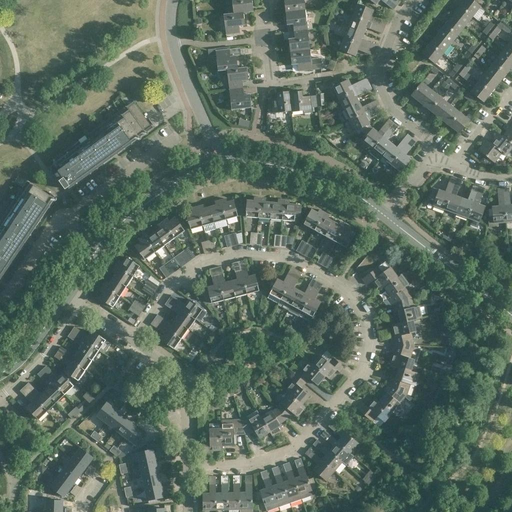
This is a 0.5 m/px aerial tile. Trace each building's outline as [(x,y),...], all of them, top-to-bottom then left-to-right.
[(231,0),(233,13),(243,12),(243,13),(253,12),(251,0),(231,0)] [(284,0),(286,12),(305,10),(304,1),(309,0),(284,0)] [(397,5),(390,0),(370,0),(376,5),(379,0),(380,0),(394,10),(397,5)] [(474,1),(472,0),(464,0),(460,6),(473,16),(481,7),(474,1)] [(358,4),(353,16),(385,28),(387,23),(385,22),(371,17),(373,10),(358,4)] [(465,26),(473,16),(460,6),(452,15),(465,26)] [(305,10),(286,12),(288,32),(294,31),(307,30),(312,29),(312,24),(308,21),(307,22),(305,10)] [(243,12),(233,13),(223,15),(225,36),(240,34),(239,26),(245,26),(243,13),(243,12)] [(353,16),(348,14),(344,25),(349,27),(364,33),(367,27),(382,34),(385,28),(353,16)] [(452,15),(445,25),(458,35),(465,26),(452,15)] [(486,27),(490,30),(494,25),(490,22),(486,27)] [(445,25),(437,34),(451,45),(458,35),(445,25)] [(349,27),(344,38),(376,51),(378,45),(362,39),(364,33),(349,27)] [(490,30),(486,27),(482,32),(486,35),(490,30)] [(496,35),(500,30),(496,27),(492,32),(496,35)] [(307,30),(294,31),(295,39),(289,39),(290,52),(310,50),(307,30)] [(496,35),(492,32),(488,37),(492,40),(496,35)] [(451,45),(437,34),(430,44),(443,54),(451,45)] [(376,51),(344,38),(340,50),(355,56),(358,50),(373,56),(376,51)] [(471,46),(475,49),(479,44),(475,41),(471,46)] [(435,64),(443,54),(430,44),(422,54),(435,64)] [(511,62),(511,47),(508,44),(501,54),(511,62)] [(475,49),(471,46),(467,51),(471,54),(475,49)] [(477,51),(481,54),(485,49),(481,46),(477,51)] [(218,71),(227,70),(238,69),(238,68),(236,57),(230,57),(229,50),(216,51),(218,71)] [(321,59),(311,60),(310,50),(290,52),(292,65),(298,64),(298,72),(322,69),(321,59)] [(481,54),(477,51),(473,56),(477,59),(481,54)] [(511,66),(511,62),(501,54),(493,63),(507,73),(511,66)] [(460,68),(464,63),(460,59),(456,64),(460,68)] [(335,62),(330,60),(327,69),(333,71),(335,62)] [(493,63),(486,72),(499,83),(507,73),(493,63)] [(460,68),(456,64),(452,69),(456,73),(460,68)] [(466,65),(462,70),(467,73),(470,68),(466,65)] [(248,81),(246,67),(238,68),(238,69),(227,70),(229,90),(243,89),(242,82),(248,81)] [(439,71),(434,67),(430,71),(435,75),(439,71)] [(146,73),(142,68),(136,72),(140,77),(146,73)] [(467,73),(462,70),(458,75),(463,78),(467,73)] [(499,83),(486,72),(478,82),(492,92),(499,83)] [(339,98),(369,84),(366,78),(351,85),(349,79),(340,83),(339,80),(330,83),(332,89),(334,88),(339,98)] [(450,86),(453,82),(448,78),(445,82),(447,84),(450,86)] [(446,90),(450,86),(447,84),(445,82),(444,82),(441,86),(446,90)] [(453,82),(450,86),(455,90),(458,86),(453,82)] [(484,102),(492,92),(478,82),(471,92),(484,102)] [(422,83),(411,95),(421,103),(431,90),(422,83)] [(371,89),(369,84),(339,98),(344,109),(359,102),(356,96),(371,89)] [(435,86),(431,90),(421,103),(431,111),(441,98),(444,93),(435,86)] [(243,96),(243,89),(229,90),(231,110),(251,108),(250,95),(243,96)] [(291,111),(289,92),(289,91),(276,92),(277,98),(269,99),(271,113),(291,111)] [(303,97),(302,91),(289,92),(291,111),(292,112),(303,111),(303,112),(304,114),(305,114),(312,114),(310,96),(303,97)] [(472,97),(467,93),(464,98),(469,101),(472,97)] [(472,97),(469,101),(473,105),(477,101),(472,97)] [(441,98),(431,111),(440,118),(450,105),(441,98)] [(344,109),(349,120),(379,105),(377,100),(361,107),(359,102),(344,109)] [(52,171),(65,189),(65,190),(70,186),(69,186),(111,155),(151,127),(133,102),(112,118),(51,161),(56,168),(52,171)] [(367,118),(382,110),(379,105),(349,120),(355,131),(370,124),(367,118)] [(450,126),(460,113),(450,105),(440,118),(450,126)] [(326,116),(324,110),(318,113),(321,118),(326,116)] [(470,120),(460,113),(450,126),(459,133),(470,120)] [(378,133),(373,128),(362,141),(372,149),(393,123),(389,119),(387,121),(378,133)] [(372,149),(381,157),(392,144),(387,140),(398,127),(393,123),(372,149)] [(511,128),(506,123),(502,128),(506,131),(502,137),(511,144),(511,128)] [(506,156),(511,148),(511,144),(502,137),(494,130),(491,135),(495,138),(491,143),(502,152),(506,156)] [(407,134),(397,148),(392,144),(381,157),(391,164),(412,138),(407,134)] [(480,141),(484,144),(479,150),(495,162),(502,152),(491,143),(483,137),(480,141)] [(417,142),(412,138),(391,164),(400,172),(411,159),(406,155),(417,142)] [(480,161),(484,165),(488,160),(483,156),(480,161)] [(433,205),(445,210),(457,178),(451,176),(450,178),(445,192),(439,190),(433,188),(428,203),(434,205),(433,205)] [(456,196),(462,180),(457,178),(445,210),(456,214),(462,198),(456,196)] [(0,275),(53,197),(27,180),(0,221),(0,275)] [(456,214),(467,218),(479,186),(473,184),(473,186),(468,200),(462,198),(456,214)] [(479,204),(485,188),(479,186),(467,218),(473,220),(471,225),(477,228),(485,206),(479,204)] [(492,207),(493,217),(488,217),(489,227),(495,226),(494,224),(506,222),(503,189),(497,189),(499,206),(492,207)] [(254,201),(247,201),(245,217),(258,218),(260,199),(254,198),(254,201)] [(226,199),(220,201),(225,220),(237,216),(233,201),(227,202),(226,199)] [(258,218),(270,219),(271,203),(265,202),(265,199),(260,199),(258,218)] [(278,200),(277,203),(271,203),(270,219),(282,220),(284,201),(278,200)] [(214,202),(215,205),(209,207),(214,223),(225,220),(220,201),(214,202)] [(290,201),(284,201),(282,220),(294,222),(294,216),(300,217),(301,206),(289,205),(290,201)] [(202,226),(214,223),(209,207),(203,209),(202,205),(197,207),(202,226)] [(191,209),(192,212),(186,213),(190,229),(202,226),(197,207),(191,209)] [(317,213),(312,210),(304,225),(314,230),(324,214),(319,211),(317,213)] [(329,216),(324,214),(314,230),(325,236),(333,222),(328,219),(329,216)] [(174,238),(184,231),(175,218),(169,222),(167,219),(163,222),(174,238)] [(165,246),(174,238),(163,222),(158,226),(160,229),(155,232),(165,246)] [(339,225),(333,222),(325,236),(336,242),(345,225),(340,223),(339,225)] [(349,230),(350,228),(345,225),(336,242),(347,248),(355,234),(349,230)] [(148,233),(143,237),(155,253),(165,246),(155,232),(150,236),(148,233)] [(235,233),(230,235),(233,246),(239,245),(235,233)] [(233,246),(230,235),(224,236),(227,248),(233,246)] [(138,240),(140,243),(135,247),(145,260),(155,253),(143,237),(138,240)] [(212,239),(207,241),(210,253),(216,251),(212,239)] [(210,253),(207,241),(201,243),(204,254),(210,253)] [(307,244),(302,241),(296,251),(301,254),(307,244)] [(312,247),(307,244),(301,254),(307,257),(312,247)] [(183,251),(190,261),(195,257),(188,247),(183,251)] [(183,251),(178,254),(185,264),(190,261),(183,251)] [(317,263),(322,266),(328,255),(323,252),(317,263)] [(328,255),(322,266),(328,268),(333,258),(328,255)] [(122,264),(119,262),(116,267),(133,278),(140,267),(126,258),(122,264)] [(171,275),(181,267),(174,258),(164,265),(171,275)] [(248,277),(244,260),(238,262),(246,295),(259,291),(255,275),(248,277)] [(237,280),(231,281),(235,297),(246,295),(238,262),(232,263),(237,280)] [(385,262),(362,278),(367,285),(374,280),(381,290),(384,287),(397,278),(396,277),(385,262)] [(171,275),(164,265),(159,268),(166,278),(171,275)] [(221,270),(220,266),(215,268),(223,300),(235,297),(231,281),(225,283),(221,270)] [(126,287),(133,278),(116,267),(113,272),(116,274),(112,279),(126,287)] [(211,303),(223,300),(215,268),(209,269),(214,286),(207,287),(211,303)] [(296,270),(291,268),(283,283),(278,280),(267,298),(278,304),(280,300),(296,270)] [(301,273),(296,270),(280,300),(285,302),(282,307),(288,311),(298,291),(293,288),(301,273)] [(400,275),(396,277),(397,278),(384,287),(391,297),(388,300),(392,305),(410,297),(404,288),(407,285),(400,275)] [(120,298),(126,287),(112,279),(111,280),(109,284),(106,282),(103,287),(120,298)] [(304,294),(298,291),(288,311),(299,316),(317,282),(312,279),(304,294)] [(155,291),(158,286),(148,280),(145,285),(155,291)] [(317,282),(299,316),(310,322),(320,303),(314,300),(322,285),(317,282)] [(155,291),(145,285),(142,290),(152,296),(155,291)] [(100,292),(102,293),(99,298),(112,307),(113,308),(120,298),(103,287),(100,292)] [(185,305),(171,295),(168,300),(195,320),(203,310),(189,300),(185,305)] [(410,297),(392,305),(394,313),(399,312),(401,324),(413,321),(421,319),(418,307),(413,308),(410,297)] [(145,306),(135,300),(132,305),(142,311),(145,306)] [(189,329),(195,320),(168,300),(164,305),(178,315),(175,320),(189,329)] [(142,311),(132,305),(128,310),(139,317),(142,311)] [(182,339),(189,329),(175,320),(171,325),(157,314),(154,319),(182,339)] [(182,339),(154,319),(150,324),(164,334),(160,340),(174,350),(182,339)] [(415,328),(413,321),(401,324),(393,326),(394,328),(396,337),(391,338),(393,346),(414,346),(411,333),(415,332),(415,328)] [(74,327),(73,328),(71,332),(99,351),(106,341),(92,331),(88,336),(77,329),(74,327)] [(82,346),(78,351),(92,361),(99,351),(71,332),(68,337),(82,346)] [(414,346),(393,346),(390,354),(395,355),(391,366),(400,369),(410,372),(414,360),(410,359),(414,346)] [(92,361),(78,351),(75,357),(62,348),(61,347),(57,352),(85,371),(92,361)] [(78,381),(85,371),(57,352),(54,357),(55,357),(68,366),(64,372),(78,381)] [(320,356),(313,366),(312,366),(324,376),(327,379),(335,369),(339,373),(343,367),(333,358),(329,363),(320,356)] [(298,369),(294,374),(304,383),(308,379),(316,385),(324,376),(312,366),(313,366),(309,363),(301,372),(298,369)] [(57,379),(46,367),(42,371),(65,395),(73,387),(62,374),(57,379)] [(391,378),(388,386),(410,397),(411,393),(407,392),(410,385),(415,386),(415,384),(417,385),(420,383),(421,378),(420,375),(410,372),(400,369),(396,380),(391,378)] [(56,403),(65,395),(42,371),(38,375),(49,387),(45,391),(56,403)] [(304,383),(294,374),(289,380),(293,382),(285,392),(289,394),(301,404),(308,395),(300,388),(304,383)] [(29,383),(24,387),(48,411),(56,403),(45,391),(40,395),(29,383)] [(231,387),(234,395),(241,392),(238,385),(231,387)] [(222,388),(219,389),(219,396),(232,392),(231,386),(222,388)] [(410,397),(388,386),(383,391),(387,394),(383,399),(398,412),(401,414),(403,412),(403,409),(401,408),(402,407),(399,404),(405,396),(410,399),(411,397),(410,397)] [(48,411),(24,387),(20,391),(32,403),(27,408),(38,420),(48,411)] [(205,395),(205,403),(214,402),(213,394),(205,395)] [(289,394),(277,409),(286,420),(292,413),(296,417),(304,407),(301,404),(289,394)] [(362,404),(357,409),(372,422),(377,417),(383,422),(391,413),(394,416),(395,415),(396,417),(399,416),(401,414),(398,412),(383,399),(379,403),(376,400),(368,409),(362,404)] [(76,407),(78,409),(81,412),(85,408),(81,403),(76,407)] [(116,411),(106,403),(96,416),(106,424),(116,411)] [(277,409),(261,418),(269,431),(272,435),(283,429),(279,424),(286,420),(277,409)] [(257,410),(246,417),(246,416),(240,420),(244,434),(254,428),(259,437),(269,431),(261,418),(257,410)] [(126,418),(116,411),(106,424),(116,431),(126,418)] [(125,438),(135,425),(126,418),(116,431),(125,438)] [(221,420),(221,423),(221,430),(222,430),(222,445),(235,444),(234,434),(244,434),(240,420),(232,420),(221,420)] [(342,438),(338,442),(350,453),(358,444),(333,422),(329,427),(342,438)] [(209,424),(210,430),(210,440),(203,440),(203,454),(210,454),(210,450),(222,450),(222,445),(222,430),(221,430),(221,423),(209,424)] [(145,433),(135,425),(125,438),(135,446),(145,433)] [(338,442),(325,431),(321,436),(334,447),(330,451),(343,462),(346,465),(354,456),(350,453),(338,442)] [(317,440),(313,445),(326,456),(323,460),(335,471),(343,462),(330,451),(317,440)] [(93,458),(79,448),(72,458),(85,468),(93,458)] [(310,449),(305,454),(319,465),(314,470),(327,481),(335,471),(323,460),(310,449)] [(136,454),(139,466),(155,462),(152,450),(136,454)] [(78,478),(85,468),(72,458),(65,468),(78,478)] [(301,459),(295,461),(300,477),(295,478),(301,495),(302,500),(310,497),(311,495),(312,492),(311,491),(312,490),(308,480),(301,459)] [(141,478),(158,474),(155,462),(139,466),(141,478)] [(290,463),(283,465),(289,481),(284,482),(289,499),(291,503),(302,500),(301,495),(295,478),(290,463)] [(284,482),(278,467),(272,469),(277,485),(272,486),(278,503),(280,507),(291,503),(289,499),(284,482)] [(78,478),(65,468),(57,477),(70,487),(78,478)] [(93,473),(87,469),(85,473),(90,477),(93,473)] [(266,489),(260,491),(267,511),(280,507),(278,503),(272,486),(267,471),(261,473),(266,489)] [(160,486),(158,474),(141,478),(144,489),(160,486)] [(216,476),(209,477),(209,493),(202,494),(203,511),(216,510),(216,493),(216,476)] [(221,493),(216,493),(216,510),(228,510),(228,493),(227,476),(221,476),(221,493)] [(234,493),(228,493),(228,510),(240,510),(240,493),(240,476),(233,476),(234,493)] [(240,493),(240,510),(239,511),(252,511),(251,476),(245,476),(245,493),(240,493)] [(362,479),(368,485),(371,482),(365,476),(362,479)] [(63,497),(70,487),(57,477),(50,487),(63,497)] [(147,501),(163,498),(160,486),(144,489),(147,501)] [(46,501),(45,511),(61,511),(62,501),(46,501)] [(341,507),(338,503),(333,506),(336,511),(341,507)]
